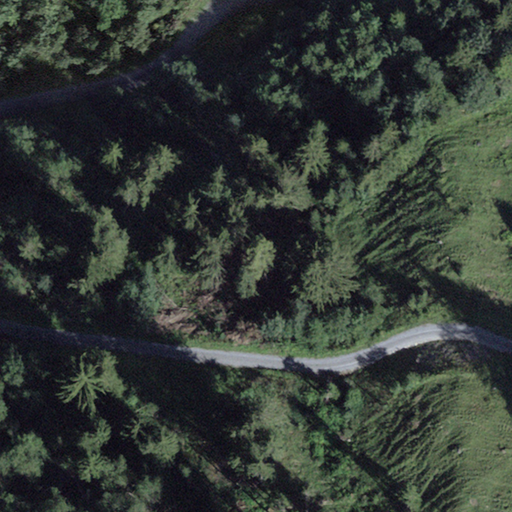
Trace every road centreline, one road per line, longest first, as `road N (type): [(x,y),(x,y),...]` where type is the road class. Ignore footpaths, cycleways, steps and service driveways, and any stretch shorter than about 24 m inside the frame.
road 1 (track): [(511,343),(444,329),(327,368),(226,361),(0,323)]
road 2 (track): [(0,116),(138,76),(160,64),(203,12),(236,0)]
